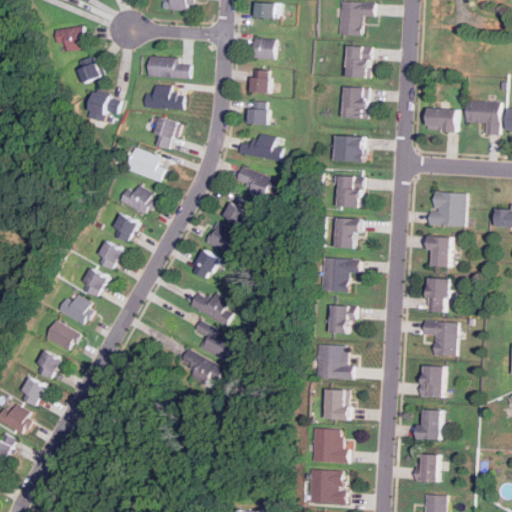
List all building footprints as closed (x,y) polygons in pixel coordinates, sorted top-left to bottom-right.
[(171,0),(171,9),(193,9),(193,0),(171,0)] [(364,35),(364,15),(377,15),(377,1),(344,1),(344,35),(364,35)] [(283,3),(256,3),(256,17),(283,17),(283,3)] [(70,40),(71,50),(92,46),(88,24),(58,29),(61,42),(70,40)] [(277,58),(277,38),(254,38),(254,57),(277,58)] [(349,77),(372,77),(373,46),(349,45),(349,77)] [(82,62),(91,82),(108,74),(100,54),(82,62)] [(194,64),(183,64),(183,56),(151,55),(151,75),(194,76),(194,64)] [(252,93),(272,93),(272,69),(252,69),(252,93)] [(157,93),(149,93),(148,106),(188,108),(189,91),(177,90),(177,85),(157,84),(157,93)] [(371,116),(371,86),(347,86),(347,116),(371,116)] [(121,115),(126,98),(98,90),(93,107),(121,115)] [(469,119),(489,120),(488,132),(503,132),(504,101),(470,100),(469,119)] [(461,108),(429,105),(427,127),(460,129),(461,108)] [(270,124),(270,108),(250,108),(250,124),(270,124)] [(158,142),(178,148),(185,121),(165,115),(158,142)] [(285,147),(278,146),(279,136),(258,133),(257,143),(243,141),(242,153),(284,158),(285,147)] [(368,134),(338,134),(338,158),(368,158),(368,134)] [(173,160),(139,147),(131,168),(165,181),(173,160)] [(250,190),(269,201),(280,182),(247,164),(239,178),(253,185),(250,190)] [(344,205),(368,205),(368,174),(345,174),(344,205)] [(138,192),(130,188),(124,200),(150,214),(161,194),(142,184),(138,192)] [(467,225),(469,192),(435,191),(434,224),(467,225)] [(238,196),(228,214),(246,224),(256,206),(238,196)] [(511,205),(498,205),(498,226),(511,226),(511,205)] [(112,231),(129,241),(142,221),(124,210),(112,231)] [(366,217),(342,217),(342,246),(366,246),(366,217)] [(235,254),(245,234),(219,221),(209,241),(235,254)] [(454,266),(454,235),(431,235),(431,266),(454,266)] [(125,248),(108,238),(96,258),(113,268),(125,248)] [(217,276),(227,259),(208,248),(199,265),(217,276)] [(353,291),(353,271),(364,271),(365,257),(329,256),(328,290),(353,291)] [(111,274),(93,265),(82,287),(101,296),(111,274)] [(451,310),(451,277),(429,277),(429,310),(451,310)] [(230,324),(241,304),(218,291),(215,297),(202,290),(194,304),(230,324)] [(80,300),(70,294),(62,308),(88,323),(99,305),(82,296),(80,300)] [(358,331),(358,304),(338,304),(338,331),(358,331)] [(85,333),(59,318),(50,335),(75,350),(85,333)] [(208,334),(203,346),(228,359),(239,337),(203,319),(198,329),(208,334)] [(459,354),(459,321),(427,320),(426,334),(437,334),(437,354),(459,354)] [(357,378),(358,365),(350,365),(351,344),(323,343),(323,377),(357,378)] [(58,375),(68,358),(52,348),(41,365),(58,375)] [(213,384),(223,364),(191,348),(185,359),(196,365),(191,373),(213,384)] [(446,396),(446,365),(423,365),(423,396),(446,396)] [(44,406),(55,384),(36,375),(25,396),(44,406)] [(332,388),(332,418),(355,418),(355,388),(332,388)] [(15,410),(7,407),(1,419),(28,432),(37,412),(18,403),(15,410)] [(443,438),(443,408),(421,408),(421,438),(443,438)] [(317,461),(353,461),(353,448),(347,448),(347,428),(317,428),(317,461)] [(0,439),(0,451),(11,460),(21,447),(4,434),(0,439)] [(423,480),(440,480),(441,453),(423,453),(423,480)] [(349,502),(350,469),(315,468),(314,502),(349,502)] [(448,511),(449,494),(428,494),(428,511),(448,511)]
